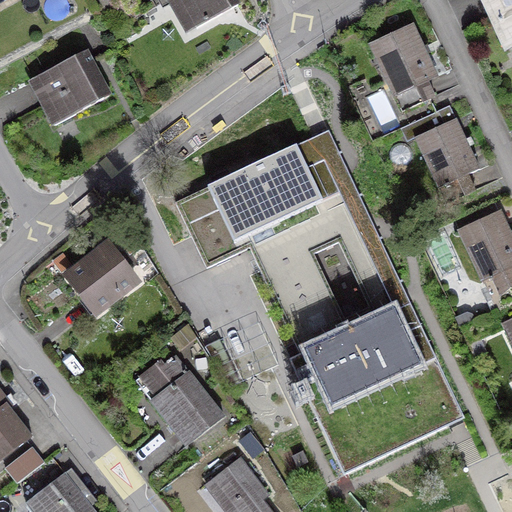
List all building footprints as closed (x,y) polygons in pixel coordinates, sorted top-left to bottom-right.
[(164,0),(183,34),(237,4),(234,0),(164,0)] [(511,0),(473,0),(499,56),(511,49),(511,0)] [(412,28),(367,49),(391,100),(436,79),(412,28)] [(85,54),(28,84),(50,126),(107,95),(85,54)] [(455,123),(414,142),(436,189),(477,170),(455,123)] [(253,253),(301,357),(291,361),(345,478),(453,429),(463,424),(329,136),(176,206),(207,274),(253,253)] [(511,243),(498,215),(457,234),(483,286),(511,271),(511,243)] [(104,243),(59,278),(93,321),(138,286),(104,243)] [(511,321),(501,326),(511,349),(511,321)] [(173,356),(141,382),(154,398),(145,405),(184,452),(225,418),(173,356)] [(0,462),(30,438),(0,400),(0,462)] [(45,466),(30,449),(2,472),(16,489),(45,466)] [(268,498),(239,462),(205,490),(222,511),(266,511),(260,504),(268,498)] [(91,511),(66,477),(23,509),(25,511),(91,511)]
